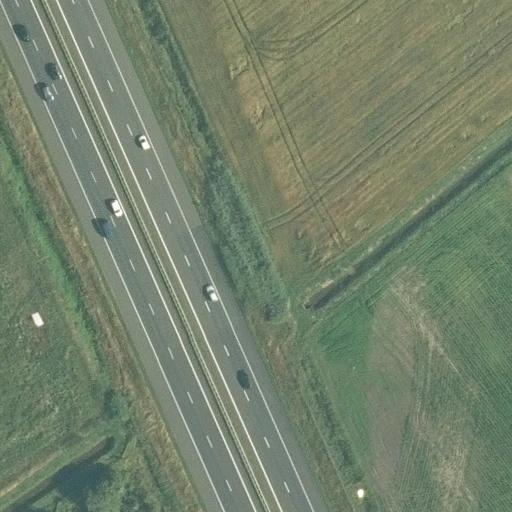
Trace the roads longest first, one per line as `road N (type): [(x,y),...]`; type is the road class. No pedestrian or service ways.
road 1 (motorway): [(298,511),(72,0)]
road 2 (motorway): [(16,0),(241,511)]
